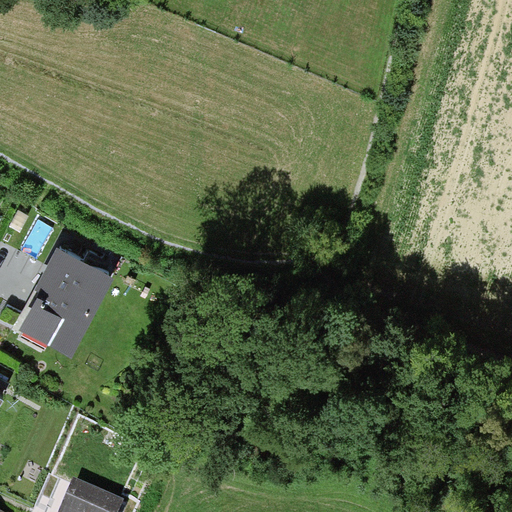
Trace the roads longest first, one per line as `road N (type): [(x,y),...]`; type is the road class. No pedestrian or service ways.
road 1 (track): [(0,159),(195,260),(511,391)]
road 2 (track): [(323,311),(409,0)]
